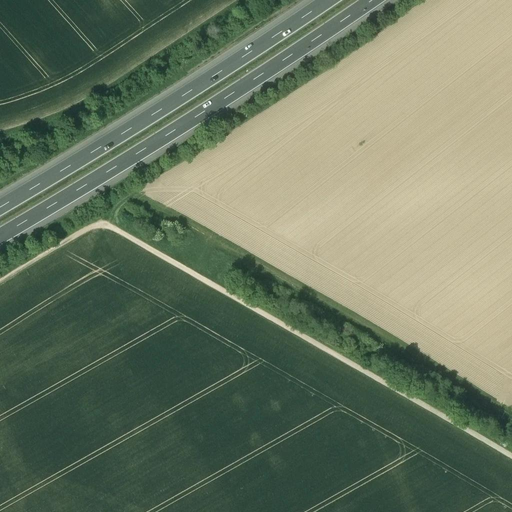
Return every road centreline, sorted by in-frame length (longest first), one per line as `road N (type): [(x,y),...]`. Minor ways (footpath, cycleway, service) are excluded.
road 1 (track): [(511,458),(123,230),(0,290)]
road 2 (motorway): [(0,237),(238,93),(373,0)]
road 3 (motorway): [(321,0),(0,202)]
road 4 (track): [(0,137),(49,132),(254,0)]
